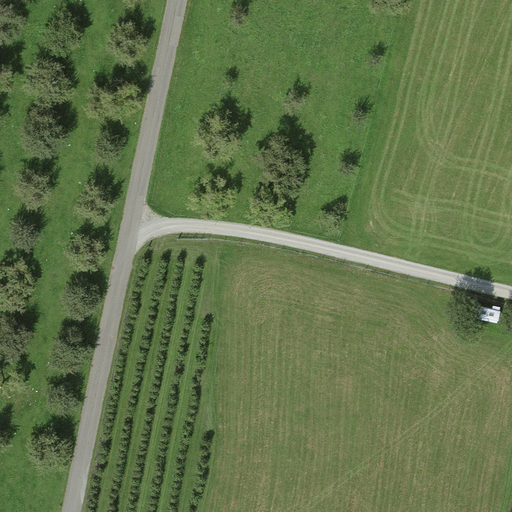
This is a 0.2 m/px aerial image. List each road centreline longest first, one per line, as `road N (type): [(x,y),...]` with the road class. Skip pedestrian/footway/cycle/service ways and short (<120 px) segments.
road 1 (unclassified): [(71,511),(177,0)]
road 2 (track): [(127,243),(153,228),(188,224),(255,233),(511,295)]
